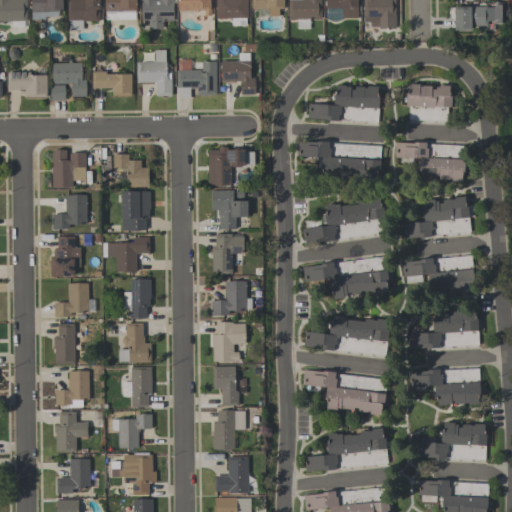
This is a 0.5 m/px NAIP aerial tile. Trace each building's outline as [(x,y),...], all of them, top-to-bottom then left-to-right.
[(26,0),(26,21),(0,21),(0,0),(26,0)] [(62,0),(62,11),(58,11),(58,16),(44,16),(44,19),(30,19),(30,0),(62,0)] [(67,0),(99,0),(100,11),(98,11),(98,21),(82,21),(82,29),(69,30),(68,21),(67,21),(67,0)] [(103,10),(103,0),(136,0),(136,10),(103,10)] [(172,0),(172,21),(162,21),(162,28),(147,28),(147,21),(140,21),(140,0),(172,0)] [(177,10),(177,0),(210,0),(210,15),(204,16),(204,10),(197,10),(197,11),(194,11),(194,10),(177,10)] [(247,0),(247,18),(245,18),(245,25),(231,25),(231,18),(216,18),(215,0),(247,0)] [(278,16),(268,16),(268,9),(251,9),(251,0),(283,0),(283,9),(278,9),(278,16)] [(321,0),(321,19),(309,19),(309,29),(297,29),(297,19),(288,19),(287,0),(321,0)] [(357,0),(357,18),(341,18),(341,8),(325,8),(325,0),(357,0)] [(394,0),(394,28),(379,29),(379,26),(369,26),(369,22),(363,22),(363,0),(394,0)] [(494,7),(494,20),(487,20),(487,25),(472,25),(472,30),(454,30),(454,6),(487,6),(487,7),(494,7)] [(155,96),(155,82),(136,82),(136,62),(154,62),(153,50),(165,50),(165,62),(166,62),(166,73),(170,73),(171,95),(155,96)] [(221,81),(220,61),(238,60),(237,53),(249,53),(250,78),(254,78),(254,94),(240,94),(239,81),(221,81)] [(176,70),(201,70),(201,61),(215,61),(215,95),(196,95),(196,89),(190,89),(190,98),(177,98),(177,88),(176,88),(176,70)] [(70,84),(51,84),(51,63),(81,63),(81,80),(85,79),(85,96),(70,96),(70,84)] [(130,74),(130,95),(111,95),(111,88),(91,88),(91,71),(105,71),(105,74),(130,74)] [(6,72),(29,72),(29,75),(45,75),(45,97),(24,97),(24,89),(6,89),(6,72)] [(405,105),(406,93),(408,93),(408,83),(419,84),(419,86),(422,86),(422,85),(431,86),(431,89),(435,89),(435,87),(439,87),(439,85),(449,85),(449,95),(451,95),(451,107),(447,107),(447,121),(408,119),(409,105),(405,105)] [(377,86),(377,97),(379,97),(378,122),(339,120),(339,121),(326,120),(326,119),(307,118),(308,103),(333,105),(334,93),(336,93),(336,84),(344,85),(344,86),(350,86),(350,89),(354,89),(354,86),(364,86),(364,87),(367,87),(367,86),(377,86)] [(50,85),(50,100),(64,100),(63,85),(50,85)] [(297,141),(316,142),(316,141),(330,142),(330,143),(381,146),(379,177),(321,174),(322,157),(296,156),(297,141)] [(426,142),(426,144),(465,146),(464,172),(462,172),(462,182),(451,181),(451,179),(448,179),(448,180),(439,179),(439,176),(434,176),(434,178),(429,177),(429,179),(420,178),(421,169),(419,169),(419,158),(394,157),(395,142),(413,143),(414,142),(426,142)] [(207,150),(218,150),(218,147),(220,147),(220,146),(224,146),(225,147),(227,147),(227,149),(233,149),(238,148),(238,149),(244,149),(244,152),(253,152),(254,165),(244,165),(242,165),(241,167),(232,167),(231,165),(230,166),(230,185),(207,186),(207,150)] [(50,150),(65,150),(65,160),(68,160),(68,153),(84,153),(84,180),(71,180),(71,187),(51,187),(51,169),(51,158),(50,158),(50,150)] [(148,167),(148,186),(126,186),(126,168),(112,168),(112,154),(127,154),(127,160),(140,160),(140,167),(148,167)] [(210,190),(232,190),(232,201),(247,201),(247,217),(235,217),(235,229),(218,229),(218,215),(217,215),(217,210),(210,210),(210,202),(211,202),(211,198),(210,198),(210,190)] [(120,191),(149,191),(149,209),(148,209),(148,218),(144,218),(144,230),(120,230),(120,191)] [(51,229),(51,225),(52,225),(52,218),(51,218),(51,214),(64,214),(64,195),(85,195),(85,224),(68,224),(68,229),(51,229)] [(424,201),(434,200),(435,201),(437,201),(438,204),(442,203),(442,198),(451,198),(451,199),(454,199),(454,197),(464,196),(465,206),(467,205),(470,232),(431,235),(431,237),(419,238),(419,237),(400,239),(399,224),(424,221),(423,209),(425,209),(424,201)] [(335,239),(335,240),(304,245),(301,229),(326,225),(324,214),(326,213),(325,204),(334,203),(334,205),(339,204),(339,205),(357,203),(356,202),(369,200),(369,199),(379,197),(384,232),(335,239)] [(211,274),(211,246),(214,246),(214,234),(231,234),(231,236),(233,236),(233,234),(241,234),(241,237),(243,237),(243,253),(231,253),(231,274),(211,274)] [(79,248),(79,267),(73,267),(73,276),(49,276),(49,256),(53,256),(53,249),(56,249),(56,236),(73,236),(73,248),(79,248)] [(135,272),(115,272),(115,257),(102,257),(102,243),(132,243),(132,238),(148,238),(148,253),(135,253),(135,272)] [(432,259),(471,255),(473,280),(472,280),(473,290),(462,291),(461,289),(458,290),(458,291),(449,292),(449,289),(445,289),(446,293),(432,294),(431,284),(429,284),(428,274),(402,276),(401,262),(420,260),(420,259),(432,258),(432,259)] [(333,263),(384,256),(388,282),(386,282),(387,292),(377,293),(377,292),(365,293),(364,290),(359,291),(360,296),(349,298),(348,294),(343,295),(343,297),(333,299),(332,290),(329,290),(328,279),(303,282),(301,267),(320,265),(320,264),(333,262),(333,263)] [(405,277),(405,284),(422,282),(421,275),(405,277)] [(129,318),(129,310),(123,310),(123,291),(129,291),(129,279),(150,279),(150,299),(149,299),(149,307),(145,307),(145,318),(129,318)] [(245,281),(245,298),(251,298),(251,310),(245,310),(245,311),(228,311),(228,315),(211,315),(211,312),(212,312),(212,304),(211,304),(211,300),(224,300),(224,281),(245,281)] [(87,312),(70,312),(70,317),(53,317),(53,303),(67,303),(67,284),(87,284),(87,312)] [(478,345),(439,346),(439,348),(408,349),(407,333),(432,332),(432,321),(434,321),(434,312),(444,311),(444,313),(447,312),(448,315),(452,315),(452,312),(461,312),(464,312),(464,311),(474,311),(474,318),(477,318),(478,345)] [(333,349),(333,351),(320,349),(320,348),(303,346),(305,331),(329,334),(330,323),(332,323),(333,314),(341,315),(341,316),(347,317),(346,319),(363,321),(364,319),(376,320),(376,319),(388,320),(387,330),(388,330),(385,355),(333,349)] [(244,324),(244,344),(233,344),(233,352),(239,352),(239,362),(212,362),(212,347),(211,347),(211,334),(215,334),(215,322),(232,322),(232,324),(244,324)] [(150,343),(150,363),(128,363),(128,362),(117,362),(117,349),(127,349),(127,346),(124,346),(121,343),(121,339),(123,336),(124,336),(124,323),(142,323),(142,337),(143,337),(143,343),(150,343)] [(54,364),(54,349),(52,349),(52,337),(53,337),(53,336),(57,336),(57,324),(73,324),(74,364),(54,364)] [(221,406),(221,388),(213,388),(213,366),(234,366),(234,391),(237,391),(237,406),(221,406)] [(150,367),(150,395),(147,395),(147,407),(130,407),(130,367),(150,367)] [(478,404),(468,405),(468,403),(464,403),(464,404),(455,404),(455,401),(451,402),(451,404),(445,404),(446,405),(438,406),(437,397),(435,397),(434,385),(409,387),(408,372),(427,371),(426,370),(439,369),(439,370),(478,368),(480,394),(478,394),(478,404)] [(326,409),(327,400),(325,400),(326,388),(301,385),(303,369),(322,372),(322,371),(336,373),(336,374),(387,380),(383,407),(381,406),(380,415),(369,414),(369,413),(358,411),(358,409),(346,407),(346,409),(337,408),(336,411),(326,409)] [(87,371),(88,400),(81,400),(82,407),(69,407),(69,405),(66,405),(66,406),(60,406),(60,405),(54,405),(54,391),(60,391),(60,390),(64,390),(64,391),(66,391),(66,384),(68,383),(68,372),(75,371),(80,371),(87,371)] [(211,450),(211,432),(213,432),(213,423),(216,423),(216,410),(244,411),(244,430),(233,430),(233,450),(211,450)] [(54,452),(54,424),(58,424),(58,412),(75,412),(75,422),(86,422),(86,437),(75,437),(75,452),(54,452)] [(110,419),(134,419),(134,415),(140,415),(140,414),(144,414),(144,415),(150,414),(150,428),(145,428),(145,429),(140,429),(140,428),(139,429),(139,431),(137,431),(137,448),(129,448),(129,449),(124,449),(124,448),(117,448),(117,431),(111,431),(110,419)] [(445,458),(445,459),(416,458),(417,442),(440,443),(441,432),(443,432),(443,422),(454,423),(454,425),(457,425),(457,427),(461,428),(461,424),(471,425),(471,426),(474,426),(474,424),(485,424),(484,434),(486,434),(486,447),(485,447),(484,460),(445,458)] [(304,457),(327,455),(326,444),(328,443),(327,434),(335,433),(335,434),(341,434),(341,435),(350,434),(350,435),(359,434),(359,432),(368,431),(371,431),(371,429),(381,428),(382,437),(385,437),(387,463),(336,468),(336,470),(323,472),(323,471),(305,472),(304,457)] [(148,495),(131,495),(131,483),(122,483),(122,477),(121,477),(121,476),(118,476),(118,470),(121,470),(121,463),(122,463),(122,455),(132,455),(132,453),(148,453),(148,455),(151,455),(151,471),(155,471),(155,481),(151,481),(151,482),(148,482),(148,495)] [(214,491),(214,475),(227,475),(227,457),(247,457),(247,493),(227,493),(227,491),(214,491)] [(97,487),(89,487),(89,488),(71,488),(71,493),(55,493),(55,478),(68,478),(68,459),(89,459),(89,472),(96,472),(97,487)] [(487,483),(486,510),(484,510),(483,511),(443,511),(443,508),(441,508),(442,496),(435,496),(435,502),(419,501),(420,495),(416,495),(417,480),(436,481),(436,480),(448,480),(448,481),(487,483)] [(329,511),(329,507),(305,510),(304,495),(322,493),(322,492),(335,491),(335,492),(384,487),(386,501),(388,501),(388,511),(329,511)] [(214,511),(214,498),(235,497),(235,498),(249,498),(249,511),(214,511)] [(132,511),(132,499),(152,499),(152,511),(132,511)] [(55,511),(55,500),(77,500),(77,511),(55,511)]
